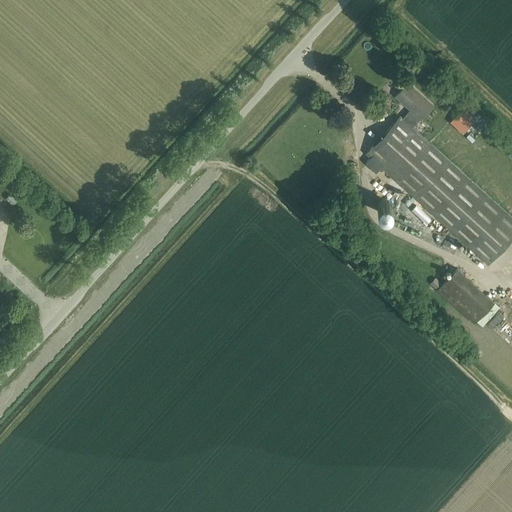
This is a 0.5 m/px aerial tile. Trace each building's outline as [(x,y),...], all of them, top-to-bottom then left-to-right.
[(403,119),(412,127),(420,118),(420,119),(432,105),(408,83),(396,96),(411,110),(403,119)] [(462,107),(449,122),(462,133),(474,118),(462,107)] [(511,217),(412,127),(403,119),(400,117),(367,154),(488,263),(511,236),(511,217)] [(483,125),(480,129),(486,134),(488,130),(483,125)] [(11,194),(7,199),(13,204),(17,200),(11,194)] [(391,209),(392,208),(392,207),(392,206),(392,205),(392,204),(392,203),(391,202),(391,201),(390,201),(390,200),(389,199),(388,198),(387,198),(386,198),(385,198),(384,198),(383,198),(381,198),(379,199),(378,200),(378,201),(377,202),(377,203),(376,204),(376,205),(376,206),(376,207),(377,208),(377,209),(377,210),(378,211),(379,212),(381,213),(382,213),(383,214),(384,214),(385,214),(386,213),(387,213),(388,212),(389,212),(390,211),(391,210),(391,209)] [(363,201),(354,209),(361,217),(370,208),(363,201)] [(438,290),(474,322),(493,301),(458,268),(438,290)] [(19,305),(23,300),(10,290),(6,296),(19,305)]
